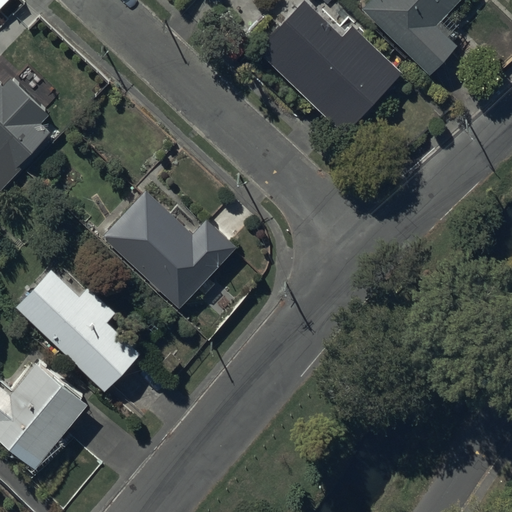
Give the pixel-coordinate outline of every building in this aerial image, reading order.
[(344,33),(307,0),(301,0),(256,48),(345,130),(401,70),(352,25),(344,33)] [(459,0),(368,0),(362,6),(430,71),(457,43),(437,23),(459,0)] [(3,84),(0,81),(0,187),(21,167),(17,163),(49,129),(42,121),(51,112),(12,75),(3,84)] [(193,232),(146,188),(103,233),(180,305),(239,244),(208,215),(193,232)] [(89,284),(80,293),(53,268),(18,305),(107,388),(142,351),(108,319),(116,310),(89,284)] [(0,437),(37,466),(89,400),(37,359),(11,392),(0,383),(0,437)]
